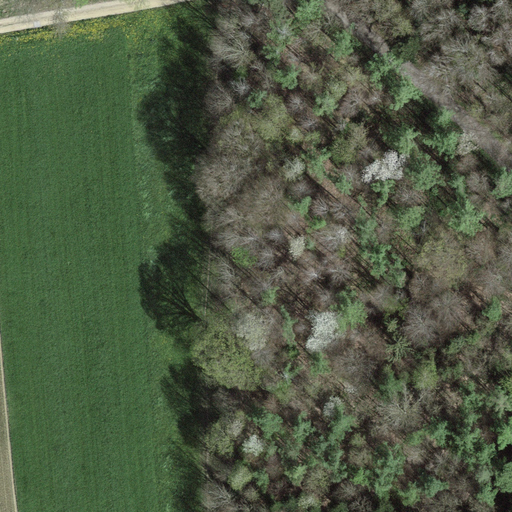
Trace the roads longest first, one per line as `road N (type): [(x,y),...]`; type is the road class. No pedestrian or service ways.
road 1 (track): [(289,0),(511,180)]
road 2 (track): [(173,0),(0,29)]
